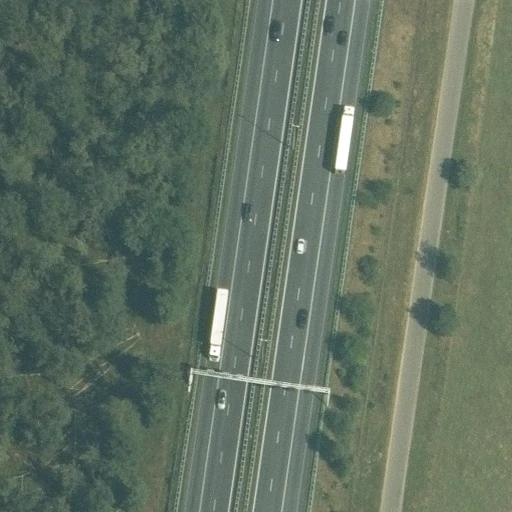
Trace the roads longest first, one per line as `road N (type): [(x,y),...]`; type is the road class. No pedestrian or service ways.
road 1 (unclassified): [(387,511),(462,0)]
road 2 (motorway): [(280,0),(206,511)]
road 3 (motorway): [(273,511),(346,0)]
